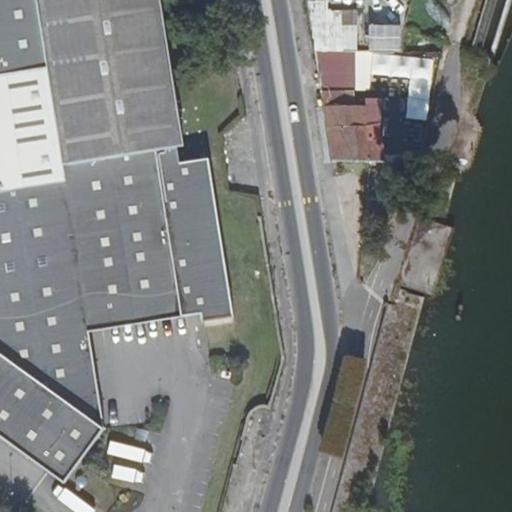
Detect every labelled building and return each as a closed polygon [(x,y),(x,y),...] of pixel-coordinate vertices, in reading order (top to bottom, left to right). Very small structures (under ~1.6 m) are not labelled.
[(0,0),(0,155),(6,154),(9,177),(0,178),(0,440),(64,486),(104,431),(89,333),(105,311),(180,301),(201,316),(202,325),(234,320),(210,163),(180,168),(177,147),(184,146),(162,0),(0,0)] [(354,18),(336,18),(337,46),(355,46),(354,18)] [(356,108),(355,93),(323,93),(325,108),(356,108)] [(382,143),(380,127),(367,128),(363,108),(356,108),(325,108),(334,163),(372,164),(369,144),(382,143)] [(105,311),(89,333),(201,316),(180,301),(105,311)]
